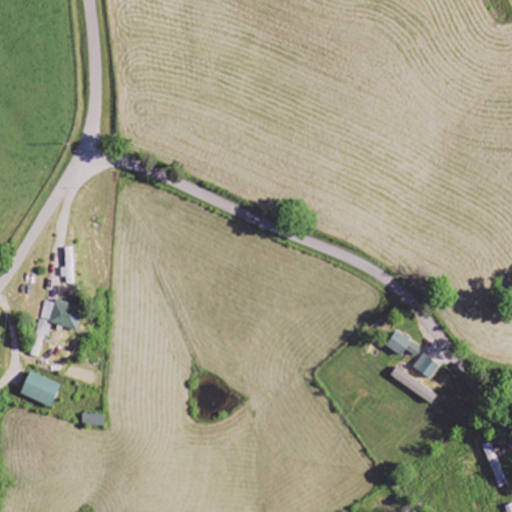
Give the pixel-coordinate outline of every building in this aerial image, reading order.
[(69,269),(75,269),(74,248),(67,248),(68,263),(69,263),(69,269)] [(81,331),(86,309),(58,303),(47,301),(35,356),(41,358),(46,336),(51,337),(54,325),(81,331)] [(397,331),(387,347),(403,357),(407,350),(418,357),(423,347),(397,331)] [(441,366),(426,354),(415,367),(431,379),(441,366)] [(438,396),(399,367),(392,376),(432,405),(438,396)] [(23,394),(54,408),(64,385),(32,371),(23,394)] [(106,414),(84,415),(84,427),(106,426),(106,414)]
